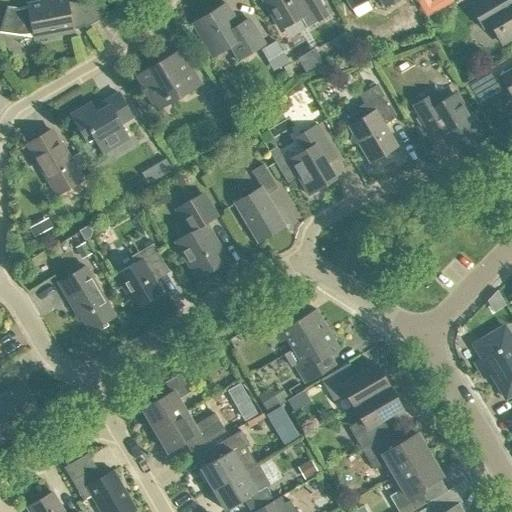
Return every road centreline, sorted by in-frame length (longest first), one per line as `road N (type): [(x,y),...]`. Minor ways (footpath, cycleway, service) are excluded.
road 1 (residential): [(87,376),(273,269),(300,264)]
road 2 (residential): [(169,0),(131,42),(19,106),(0,131)]
road 3 (residential): [(511,488),(435,360),(434,339)]
road 4 (residential): [(300,264),(312,226),(376,188),(425,184)]
road 5 (residential): [(300,264),(434,339)]
road 6 (residential): [(111,424),(0,489)]
road 7 (residential): [(0,288),(59,367),(87,376)]
road 8 (residential): [(434,339),(438,322),(511,246)]
